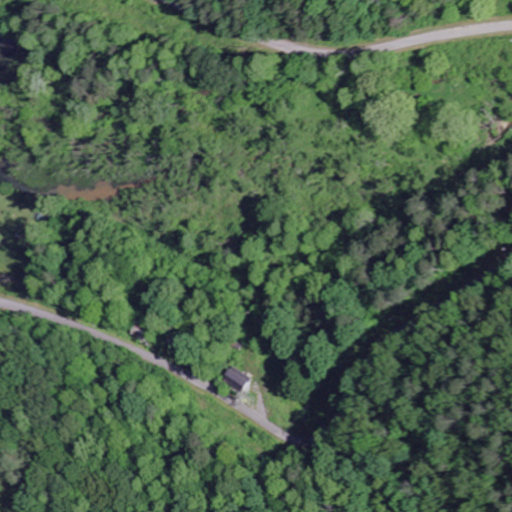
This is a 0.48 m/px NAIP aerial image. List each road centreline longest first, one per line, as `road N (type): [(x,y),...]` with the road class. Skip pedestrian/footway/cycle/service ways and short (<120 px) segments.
road 1 (residential): [(511,264),(395,344),(354,405),(335,409),(234,400),(79,323),(0,299)]
road 2 (residential): [(511,26),(342,56),(283,45),(179,0)]
